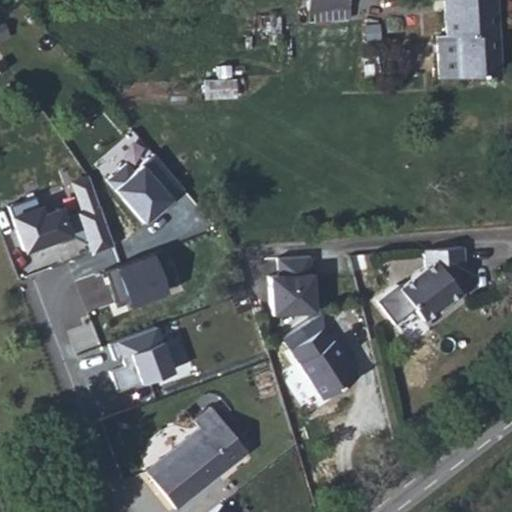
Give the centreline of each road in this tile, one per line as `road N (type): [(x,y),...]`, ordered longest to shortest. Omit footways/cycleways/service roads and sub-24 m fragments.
road 1 (residential): [(46,301),(123,511)]
road 2 (secondary): [(388,511),(511,417)]
